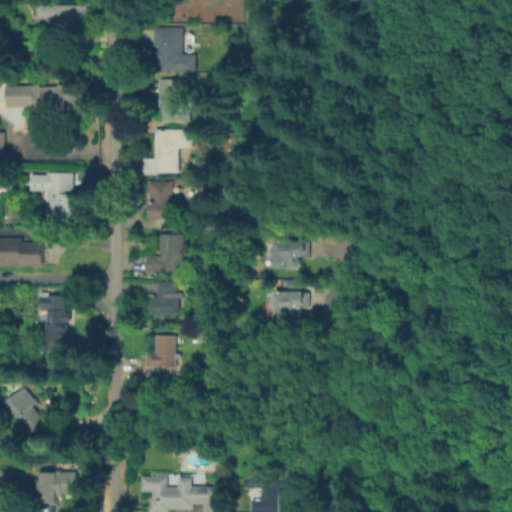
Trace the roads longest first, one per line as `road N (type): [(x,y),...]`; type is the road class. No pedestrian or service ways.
road 1 (residential): [(115,0),(114,511)]
road 2 (residential): [(349,511),(351,223)]
